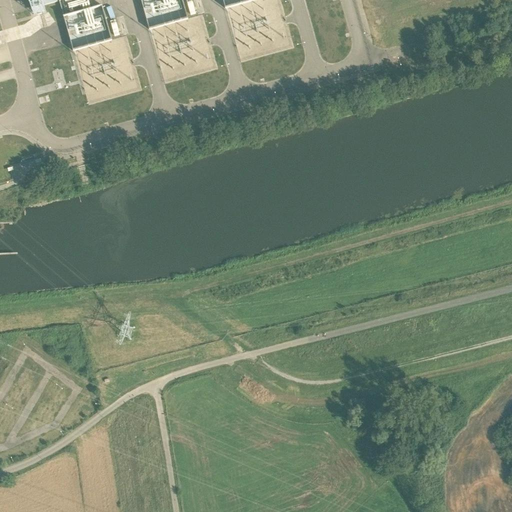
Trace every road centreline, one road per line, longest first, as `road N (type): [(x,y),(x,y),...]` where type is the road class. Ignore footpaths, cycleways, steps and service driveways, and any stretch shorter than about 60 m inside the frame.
road 1 (unclassified): [(0,474),(154,383),(511,286)]
road 2 (track): [(251,355),(291,378),(328,382),(511,337)]
road 3 (track): [(176,511),(154,383)]
